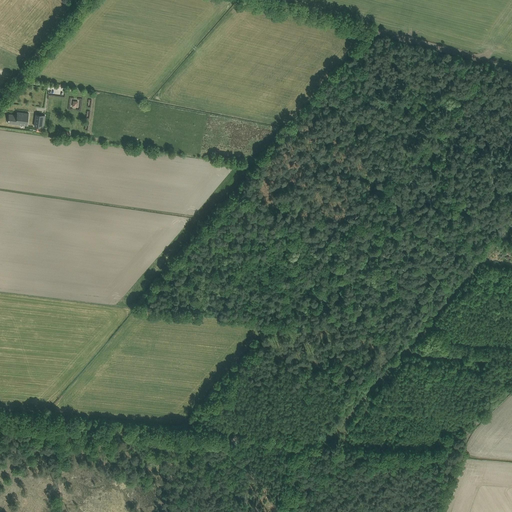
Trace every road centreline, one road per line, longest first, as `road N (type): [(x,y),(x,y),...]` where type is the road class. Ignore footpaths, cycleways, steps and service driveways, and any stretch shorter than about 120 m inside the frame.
road 1 (track): [(0,415),(317,443)]
road 2 (track): [(511,68),(256,0)]
road 3 (unclassified): [(0,99),(85,0)]
